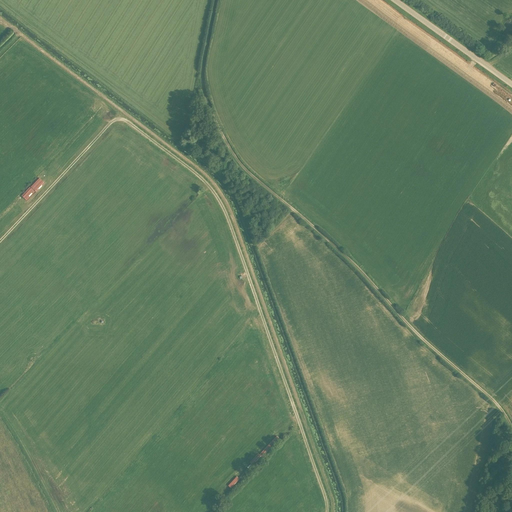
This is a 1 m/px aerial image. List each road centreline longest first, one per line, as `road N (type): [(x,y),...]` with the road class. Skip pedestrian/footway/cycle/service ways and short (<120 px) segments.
road 1 (track): [(511,430),(482,391),(227,146),(200,77),(215,0)]
road 2 (tertiary): [(511,85),(394,0)]
